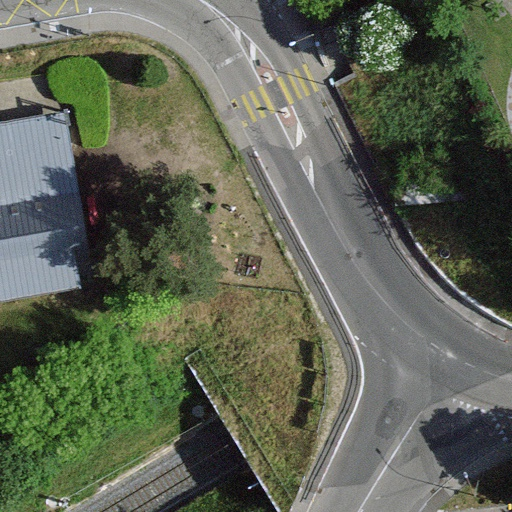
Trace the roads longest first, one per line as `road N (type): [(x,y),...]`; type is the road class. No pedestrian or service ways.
road 1 (tertiary): [(456,361),(403,325),(351,248),(262,58),(202,0)]
road 2 (residential): [(456,361),(427,389),(366,498)]
